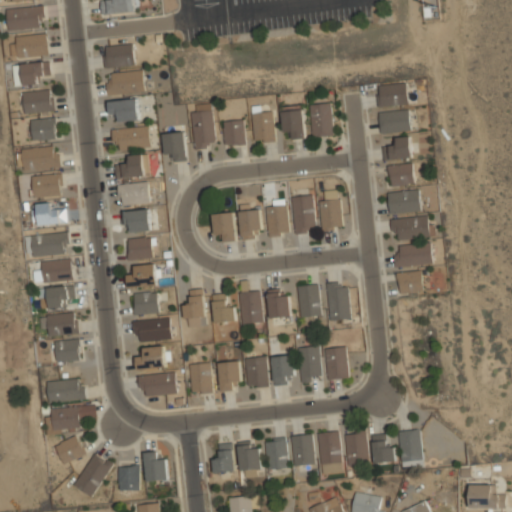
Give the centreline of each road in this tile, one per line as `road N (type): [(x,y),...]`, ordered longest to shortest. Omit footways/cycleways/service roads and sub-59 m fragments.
road 1 (residential): [(196,511),(185,423),(126,426),(73,0)]
road 2 (residential): [(362,159),(207,183),(190,200),(185,223),(193,248),(230,271),(374,253)]
road 3 (residential): [(387,399),(355,95)]
road 4 (residential): [(185,423),(387,399)]
